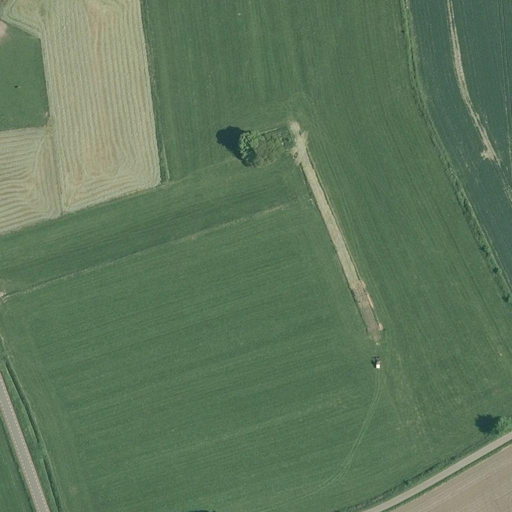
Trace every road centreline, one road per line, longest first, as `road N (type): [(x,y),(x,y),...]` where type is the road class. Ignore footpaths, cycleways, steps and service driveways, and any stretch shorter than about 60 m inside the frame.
road 1 (unclassified): [(511,435),(368,511)]
road 2 (secondary): [(44,511),(0,386)]
